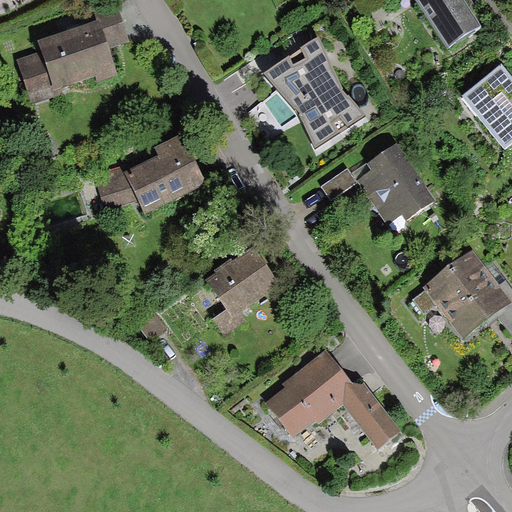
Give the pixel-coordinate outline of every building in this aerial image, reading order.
[(452,0),(371,0),(352,13),(365,34),(409,6),(443,59),(477,37),(452,0)] [(43,50),(18,58),(32,102),(63,93),(61,84),(96,73),(98,80),(114,75),(105,49),(127,42),(115,3),(95,9),(99,21),(40,40),(43,50)] [(316,39),(265,73),(298,110),(316,149),(365,116),(343,91),(316,39)] [(506,146),(511,140),(511,78),(500,65),(463,96),(506,146)] [(122,165),(97,172),(107,207),(139,201),(145,214),(207,182),(183,133),(153,147),(158,156),(125,171),(122,165)] [(373,171),(360,180),(388,221),(402,211),(407,218),(434,200),(397,145),(368,164),(373,171)] [(331,201),(358,181),(348,168),(321,188),(331,201)] [(281,286),(256,246),(206,278),(226,310),(213,318),(225,335),(249,320),(243,310),(281,286)] [(426,289),(413,298),(424,313),(436,305),(464,342),(495,319),(511,341),(511,284),(505,275),(499,280),(474,248),(423,286),(426,289)] [(158,315),(139,328),(150,343),(169,330),(158,315)] [(352,383),(327,350),(285,382),(287,387),(267,402),(292,436),(314,420),(317,424),(346,402),(379,447),(401,431),(364,382),(352,383)]
